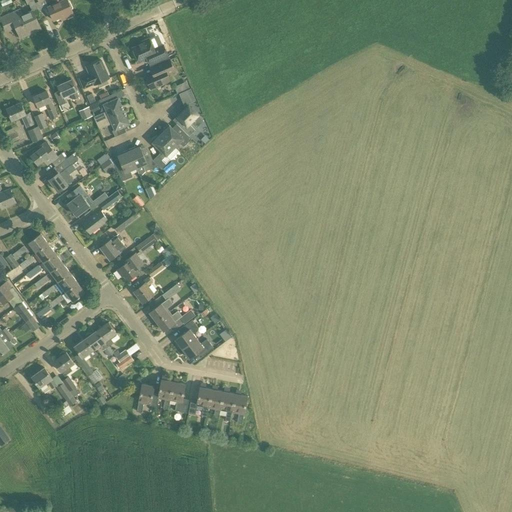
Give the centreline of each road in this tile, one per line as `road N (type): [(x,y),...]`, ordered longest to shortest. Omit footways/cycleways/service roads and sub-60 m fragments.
road 1 (residential): [(240,380),(166,365),(113,296)]
road 2 (residential): [(0,372),(113,296)]
